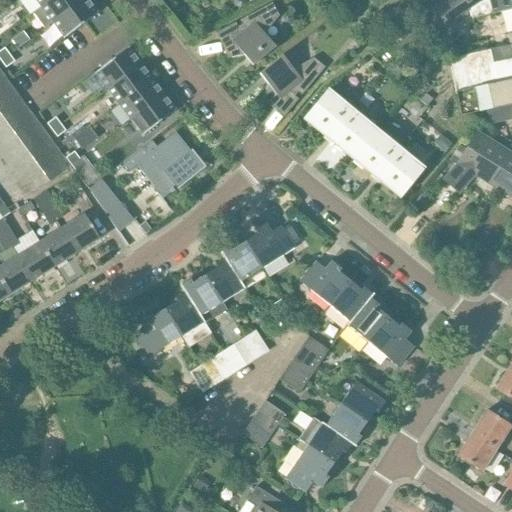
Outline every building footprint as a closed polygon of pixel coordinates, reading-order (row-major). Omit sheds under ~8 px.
[(33,0),(40,8),(50,0),(33,0)] [(50,0),(40,8),(52,23),(82,0),(50,0)] [(88,0),(82,0),(52,23),(64,39),(98,13),(88,0)] [(511,0),(446,0),(433,9),(445,27),(470,11),(472,20),(492,16),(511,11),(511,34),(507,36),(509,46),(511,44),(511,0)] [(244,56),(253,67),(276,48),(264,35),(279,17),(273,5),(216,35),(229,60),(244,56)] [(129,48),(94,74),(106,90),(141,64),(129,48)] [(9,55),(4,49),(0,51),(0,60),(1,62),(9,55)] [(449,60),(461,117),(511,105),(511,60),(493,64),(490,51),(449,60)] [(14,62),(9,55),(1,62),(6,69),(14,62)] [(262,100),(284,118),(324,69),(313,59),(292,69),(281,56),(259,74),(268,85),(262,100)] [(141,64),(106,90),(118,106),(152,79),(141,64)] [(5,78),(0,81),(0,97),(12,88),(5,78)] [(152,79),(118,106),(129,121),(164,95),(152,79)] [(0,112),(20,98),(12,88),(0,97),(0,112)] [(328,91),(304,120),(316,131),(328,140),(340,150),(352,160),(376,131),(364,121),(352,112),(340,102),(328,91)] [(164,95),(129,121),(141,137),(176,111),(164,95)] [(27,108),(20,98),(0,112),(0,114),(6,123),(27,108)] [(34,118),(27,108),(6,123),(14,133),(34,118)] [(42,128),(34,118),(14,133),(21,143),(42,128)] [(60,125),(55,118),(47,125),(52,131),(60,125)] [(65,132),(60,125),(52,131),(57,138),(65,132)] [(49,137),(42,128),(21,143),(28,153),(49,137)] [(376,131),(352,160),(364,170),(375,179),(387,189),(399,200),(423,171),(411,160),(399,151),(387,141),(383,137),(376,132),(376,131)] [(156,148),(151,142),(122,165),(129,173),(136,167),(163,199),(170,193),(171,194),(174,191),(176,189),(177,191),(206,168),(191,150),(190,152),(175,133),(156,148)] [(477,175),(511,197),(511,156),(477,135),(467,150),(459,145),(449,161),(455,165),(442,180),(459,196),(477,175)] [(56,147),(49,137),(28,153),(35,163),(56,147)] [(63,157),(56,147),(35,163),(43,173),(63,157)] [(79,159),(74,152),(65,159),(70,166),(79,159)] [(71,168),(63,157),(43,173),(50,183),(71,168)] [(84,166),(79,159),(70,166),(76,172),(84,166)] [(109,190),(95,201),(118,233),(133,221),(109,190)] [(47,191),(33,200),(41,213),(55,204),(47,191)] [(41,213),(49,226),(63,217),(55,204),(41,213)] [(0,236),(10,230),(0,215),(0,214),(0,236)] [(84,216),(61,230),(76,255),(99,240),(84,216)] [(244,243),(261,271),(294,250),(280,228),(270,234),(265,226),(254,233),(257,236),(244,243)] [(10,230),(0,236),(0,248),(4,255),(12,250),(19,245),(10,230)] [(61,230),(39,244),(54,269),(76,255),(61,230)] [(240,284),(261,271),(244,243),(233,251),(231,248),(220,255),(223,260),(239,283),(240,284)] [(32,283),(54,269),(39,244),(24,254),(19,245),(12,250),(32,282),(32,283)] [(4,255),(0,257),(0,258),(5,266),(0,269),(0,281),(10,297),(32,282),(12,250),(4,255)] [(204,277),(221,304),(222,303),(244,290),(240,284),(239,283),(223,260),(214,266),(216,269),(204,277)] [(299,283),(328,307),(348,282),(338,275),(341,271),(331,263),(325,271),(315,263),(299,283)] [(203,323),(205,325),(227,311),(222,303),(221,304),(204,277),(192,284),(190,281),(179,288),(183,293),(203,323)] [(0,302),(10,297),(0,281),(0,302)] [(349,323),(368,299),(369,300),(369,299),(370,300),(372,297),(362,289),(360,292),(348,282),(328,307),(349,323)] [(181,337),(188,349),(211,335),(205,325),(203,323),(183,293),(174,300),(175,303),(163,310),(180,338),(181,337)] [(346,327),(366,343),(386,318),(375,309),(378,306),(370,300),(369,299),(369,300),(368,299),(349,323),(346,327)] [(294,322),(281,301),(270,308),(283,329),(294,322)] [(180,338),(163,310),(153,317),(151,313),(139,320),(146,331),(136,337),(149,358),(180,338)] [(366,343),(397,368),(413,348),(404,340),(410,333),(400,324),(397,327),(386,318),(366,343)] [(243,340),(256,360),(267,352),(255,332),(243,340)] [(321,362),(328,352),(309,338),(301,349),(321,362)] [(221,353),(234,373),(256,360),(243,340),(232,346),(221,353)] [(294,359),(313,372),(315,370),(321,362),(301,349),(294,359)] [(199,367),(212,387),(234,373),(221,353),(211,360),(199,367)] [(287,370),(306,383),(315,370),(313,372),(294,359),(287,370)] [(212,387),(199,367),(189,373),(202,394),(212,387)] [(511,400),(511,369),(510,368),(496,390),(511,400)] [(306,383),(287,370),(280,380),(299,394),(306,383)] [(338,405),(365,424),(374,412),(377,414),(384,404),(353,383),(338,405)] [(257,413),(277,426),(284,415),(265,402),(257,413)] [(350,446),(354,448),(360,438),(357,436),(365,424),(338,405),(324,427),(323,427),(350,444),(349,445),(350,446)] [(248,426),(267,440),(277,426),(257,413),(248,426)] [(486,413),(472,435),(496,451),(510,428),(486,413)] [(300,441),(333,464),(340,453),(343,455),(350,446),(349,445),(350,444),(323,427),(324,427),(312,419),(298,440),(300,441)] [(267,440),(248,426),(242,435),(261,449),(267,440)] [(482,473),(496,451),(472,435),(458,458),(482,473)] [(299,489),(306,493),(313,483),(321,489),(328,478),(324,476),(333,464),(300,441),(296,448),(302,452),(284,479),(290,483),(290,485),(291,486),(291,487),(292,489),(293,489),(294,490),(295,490),(296,490),(297,490),(299,489)] [(511,470),(502,486),(511,492),(511,470)] [(239,511),(278,511),(283,504),(257,487),(247,503),(246,502),(239,511)]
